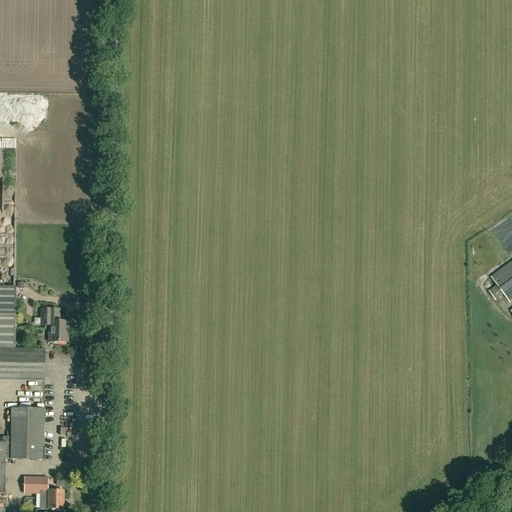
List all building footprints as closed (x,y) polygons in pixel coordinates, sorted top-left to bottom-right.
[(497,286),(489,292),(497,302),(505,296),(510,303),(511,301),(511,262),(491,278),(497,286)] [(0,379),(44,381),(45,350),(15,349),(16,287),(0,286),(0,379)] [(43,326),(51,326),(51,342),(69,342),(69,322),(60,322),(60,309),(43,309),(43,326)] [(0,492),(6,493),(7,459),(44,459),(45,409),(13,409),(13,426),(0,425),(0,430),(13,431),(13,437),(4,437),(3,443),(0,443),(0,492)] [(68,412),(67,440),(76,440),(77,412),(68,412)] [(48,478),(24,478),(24,494),(48,494),(48,510),(64,510),(64,491),(48,491),(48,478)]
